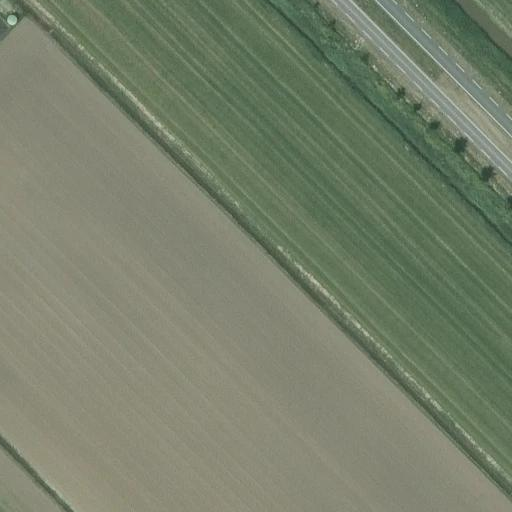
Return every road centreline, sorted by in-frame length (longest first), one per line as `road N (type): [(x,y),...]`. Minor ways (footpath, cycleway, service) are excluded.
road 1 (secondary): [(338,0),(511,172)]
road 2 (secondary): [(511,130),(382,0)]
